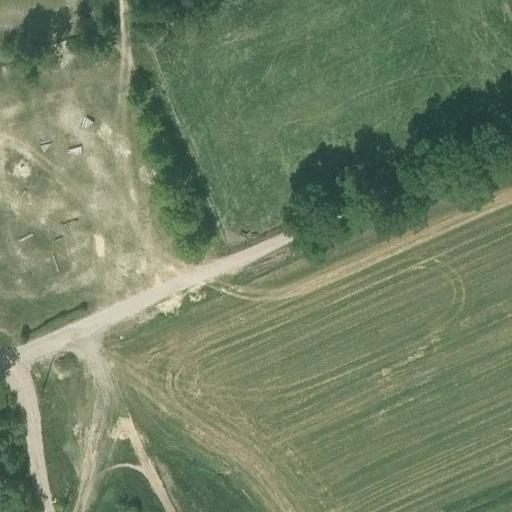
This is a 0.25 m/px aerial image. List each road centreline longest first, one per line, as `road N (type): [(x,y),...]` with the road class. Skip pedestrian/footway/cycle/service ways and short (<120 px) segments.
road 1 (unclassified): [(0,366),(511,142)]
road 2 (track): [(48,511),(3,365)]
